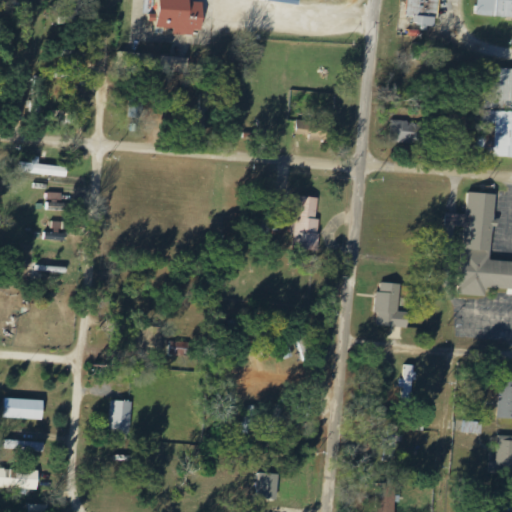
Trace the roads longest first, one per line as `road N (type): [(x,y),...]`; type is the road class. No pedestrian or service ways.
road 1 (residential): [(326,511),(374,0)]
road 2 (residential): [(511,180),(0,138)]
road 3 (residential): [(86,511),(76,368),(103,143)]
road 4 (residential): [(342,345),(511,356)]
